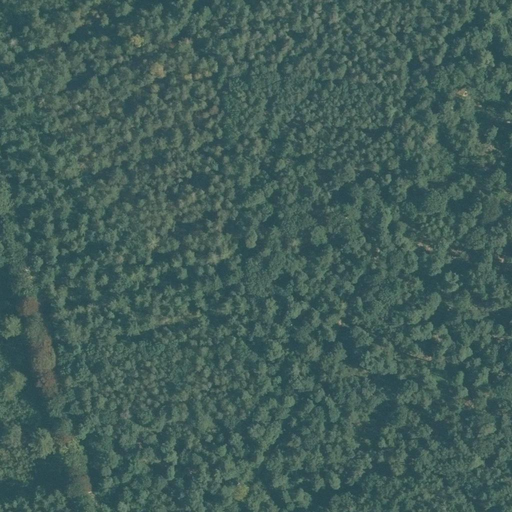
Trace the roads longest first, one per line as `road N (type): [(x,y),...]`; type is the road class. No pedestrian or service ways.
road 1 (unknown): [(426,0),(413,92),(303,342),(232,437),(193,511)]
road 2 (track): [(91,511),(42,343)]
road 3 (track): [(42,343),(0,189)]
